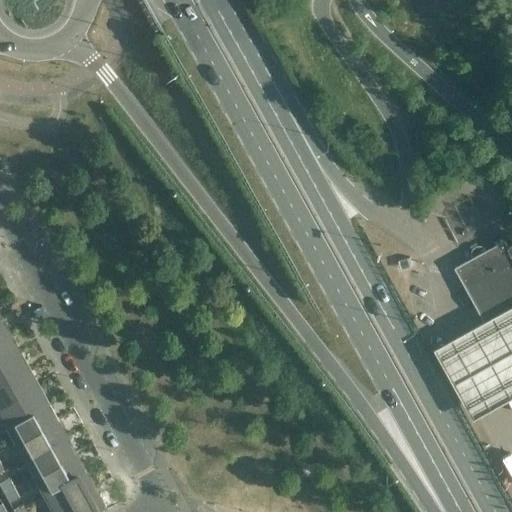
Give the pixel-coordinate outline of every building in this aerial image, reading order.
[(511,245),(507,248),(504,243),(505,242),(504,241),(485,252),(473,259),(465,263),(455,268),(457,271),(459,275),(465,287),(478,309),(482,318),(484,321),(485,323),(486,324),(487,324),(496,319),(511,309),(511,245)] [(409,257),(398,261),(400,269),(412,265),(409,257)] [(511,397),(511,304),(432,349),(472,420),(511,397)] [(0,340),(11,335),(1,318),(0,318),(0,340)] [(0,362),(20,352),(11,335),(0,340),(0,362)] [(0,384),(29,369),(20,352),(0,362),(0,384)] [(0,407),(39,386),(29,369),(0,384),(0,407)] [(0,411),(8,425),(48,403),(39,386),(0,407),(0,411)] [(17,442),(57,420),(48,403),(8,425),(17,442)] [(26,459),(67,436),(57,420),(17,442),(13,444),(23,462),(27,460),(26,459)] [(35,475),(76,453),(67,436),(26,459),(27,460),(35,475)] [(45,492),(85,470),(76,453),(35,475),(44,492),(45,492)] [(50,511),(94,487),(85,470),(45,492),(44,492),(40,494),(50,511)] [(14,487),(8,478),(0,482),(0,485),(4,493),(14,487)] [(19,497),(14,487),(4,493),(9,503),(19,497)] [(50,511),(90,511),(104,504),(94,487),(50,511)]
